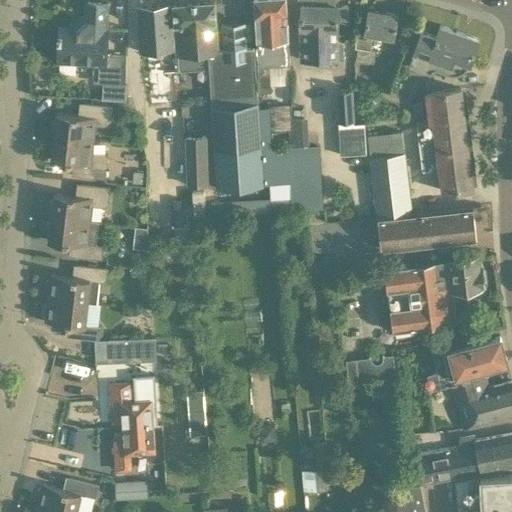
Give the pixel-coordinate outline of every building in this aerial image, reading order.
[(253,0),(259,92),(270,91),(270,83),(268,65),(289,64),(285,0),(253,0)] [(297,0),(297,4),(301,4),(300,28),(301,28),(301,60),(343,59),(342,42),(336,39),(336,19),(347,23),(349,23),(349,20),(349,18),(348,15),(348,13),(347,10),(347,8),(345,5),(340,7),(337,7),(338,5),(336,5),(332,2),(333,0),(297,0)] [(214,1),(172,4),(173,25),(176,25),(178,54),(207,53),(217,52),(217,48),(215,22),(216,22),(214,1)] [(123,52),(105,51),(106,30),(104,30),(106,3),(85,2),(84,21),(75,28),(59,27),(57,60),(75,60),(74,62),(93,63),(92,82),(122,84),(123,52)] [(168,5),(139,7),(142,45),(145,45),(145,57),(143,57),(145,84),(147,83),(149,107),(179,105),(177,72),(173,73),(168,5)] [(367,8),(363,33),(394,38),(398,14),(367,8)] [(217,52),(207,53),(208,69),(216,187),(262,184),(262,183),(290,181),(292,208),(322,206),(318,145),(306,146),(292,147),(291,145),(271,147),(260,148),(257,107),(254,45),(246,45),(245,21),(221,22),(223,47),(217,48),(217,52)] [(468,62),(469,62),(477,39),(440,26),(436,36),(421,30),(409,64),(429,71),(429,70),(430,70),(430,69),(431,68),(432,67),(433,67),(434,67),(435,67),(449,72),(451,72),(454,72),(457,72),(460,71),(462,70),(464,68),(465,66),(466,64),(468,62)] [(460,88),(439,91),(425,92),(429,121),(416,123),(422,172),(439,170),(442,191),(472,188),(460,88)] [(352,89),(336,90),(337,119),(339,119),(353,118),(354,118),(352,89)] [(53,136),(93,141),(95,124),(104,125),(110,120),(112,104),(80,100),(78,115),(55,113),(55,118),(50,121),(50,129),(53,132),(53,136)] [(422,102),(413,103),(414,114),(423,113),(422,102)] [(305,117),(289,118),(289,124),(290,128),(291,145),(292,147),(306,146),(305,117)] [(353,118),(339,119),(341,153),(367,152),(365,122),(353,123),(353,118)] [(184,120),(172,120),(173,152),(185,151),(184,120)] [(376,216),(411,212),(404,152),(403,152),(401,131),(367,135),(369,156),(368,156),(376,216)] [(188,184),(207,183),(205,135),(186,136),(188,184)] [(92,152),(93,141),(53,136),(52,140),(48,143),(47,151),(51,154),(50,160),(73,163),(71,174),(105,178),(108,153),(92,152)] [(133,170),(131,182),(142,183),(143,171),(133,170)] [(50,217),(90,221),(92,205),(104,207),(108,203),(110,186),(77,183),(76,196),(53,193),(52,199),(48,202),(47,209),(50,213),(50,217)] [(204,191),(192,192),(193,216),(205,215),(204,191)] [(411,213),(377,216),(380,249),(472,239),(475,235),(472,206),(411,213)] [(87,245),(90,221),(50,217),(50,221),(45,223),(44,231),(48,235),(47,241),(70,243),(68,255),(102,259),(104,247),(87,245)] [(135,228),(134,235),(146,237),(146,229),(135,228)] [(175,243),(175,251),(184,250),(183,243),(175,243)] [(447,259),(401,265),(383,268),(392,330),(456,322),(452,291),(482,287),(482,286),(483,286),(482,282),(485,282),(484,270),(481,270),(481,267),(480,267),(478,255),(447,259)] [(47,298),(87,302),(97,303),(100,280),(105,280),(107,268),(74,264),(72,277),(50,274),(49,280),(45,282),(44,290),(48,294),(47,298)] [(84,326),(87,302),(47,298),(47,302),(42,304),(41,312),(45,315),(44,321),(67,324),(65,336),(99,340),(101,328),(84,326)] [(448,377),(450,385),(484,376),(482,366),(506,360),(499,335),(490,337),(488,330),(439,343),(442,352),(431,355),(437,379),(448,377)] [(96,360),(154,358),(154,338),(96,340),(96,360)] [(315,346),(304,347),(305,367),(316,366),(315,346)] [(345,359),(347,381),(347,382),(395,377),(392,354),(384,355),(384,353),(382,354),(382,357),(382,359),(381,360),(380,362),(379,362),(378,363),(377,363),(375,363),(374,363),(373,362),(372,361),(371,360),(370,359),(370,358),(370,355),(368,355),(368,357),(345,359)] [(122,421),(122,427),(152,425),(156,425),(154,400),(154,398),(155,398),(153,374),(133,375),(134,385),(130,385),(130,382),(110,383),(113,422),(122,421)] [(487,386),(484,376),(450,385),(461,427),(511,413),(511,384),(511,380),(487,386)] [(335,400),(333,386),(321,388),(323,401),(335,400)] [(289,402),(280,403),(281,411),(290,411),(289,402)] [(205,432),(204,418),(189,419),(190,433),(205,432)] [(152,425),(122,427),(122,433),(114,433),(116,470),(131,469),(131,452),(153,451),(152,425)] [(420,485),(480,473),(511,466),(511,432),(474,441),(474,443),(414,455),(420,485)] [(346,447),(333,448),(334,458),(347,457),(346,447)] [(384,447),(366,450),(371,488),(390,486),(384,447)] [(511,511),(511,473),(486,475),(479,476),(453,481),(456,511),(511,511)] [(36,506),(61,511),(75,511),(81,492),(96,496),(99,484),(67,476),(64,488),(42,483),(40,488),(36,490),(34,498),(37,502),(36,506)] [(209,501),(231,499),(230,489),(221,489),(220,479),(212,479),(213,490),(209,491),(209,501)] [(117,499),(138,497),(137,483),(116,485),(117,499)]
